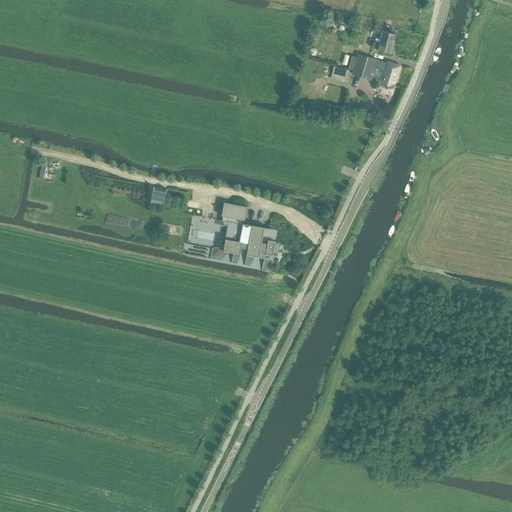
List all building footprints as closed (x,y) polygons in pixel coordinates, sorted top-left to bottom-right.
[(374,42),(372,48),(390,54),(394,41),(395,34),(382,30),(380,37),(381,37),(379,43),(374,42)] [(351,57),(348,69),(353,70),(352,75),(371,80),(374,68),(376,61),(377,60),(358,54),(357,58),(351,57)] [(376,61),(374,68),(385,71),(382,81),(379,80),(376,91),(391,96),(394,85),(400,66),(387,62),(387,64),(376,61)] [(339,68),(336,80),(346,82),(348,71),(339,68)] [(145,203),(159,205),(161,189),(147,187),(145,203)] [(271,261),(275,242),(267,241),(266,244),(261,243),(263,228),(244,224),(247,207),(222,203),(220,216),(222,217),(221,225),(227,226),(222,251),(239,255),(240,249),(246,250),(245,256),(271,261)]
